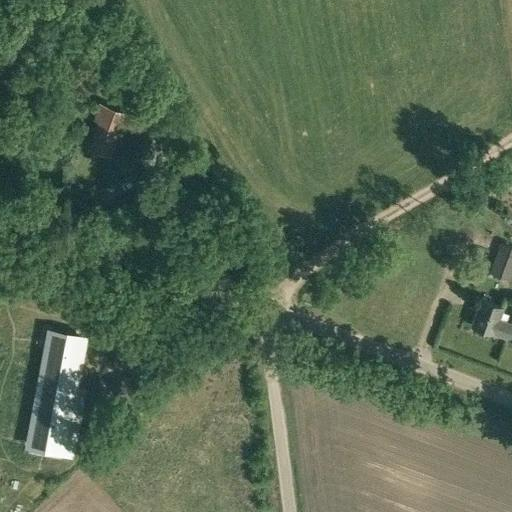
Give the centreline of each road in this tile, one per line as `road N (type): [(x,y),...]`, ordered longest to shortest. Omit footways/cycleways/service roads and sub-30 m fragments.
road 1 (unclassified): [(511,396),(263,304),(288,511)]
road 2 (track): [(263,304),(511,142)]
road 3 (track): [(263,304),(0,206)]
